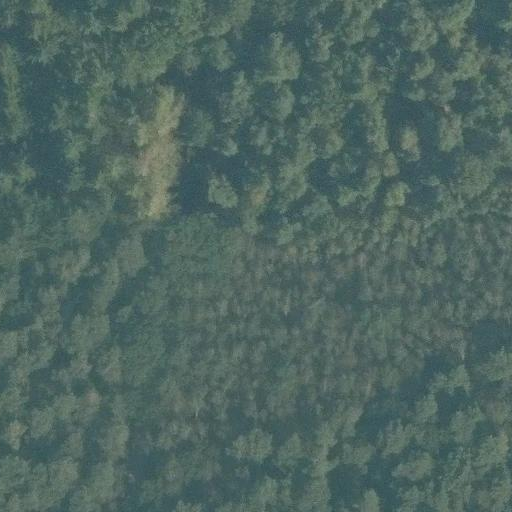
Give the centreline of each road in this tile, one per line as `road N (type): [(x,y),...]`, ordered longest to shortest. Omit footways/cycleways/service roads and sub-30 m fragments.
road 1 (track): [(172,211),(133,511)]
road 2 (track): [(203,0),(172,211)]
